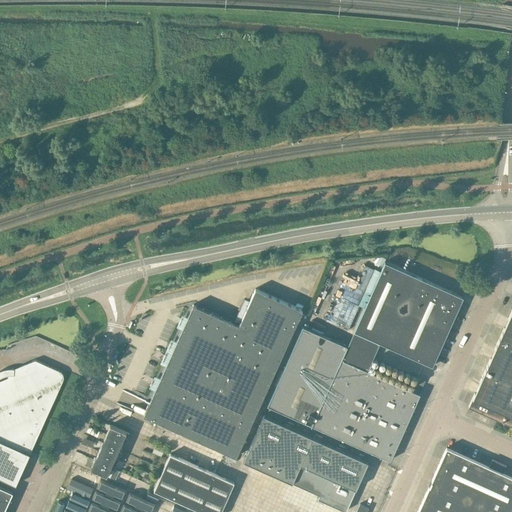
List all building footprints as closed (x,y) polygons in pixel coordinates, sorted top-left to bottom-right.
[(364,307),(353,331),(432,366),(463,296),(384,261),(381,270),(374,267),(357,305),(364,307)] [(144,414),(143,415),(236,456),(302,309),(293,305),(280,299),(259,290),(255,288),(239,325),(193,304),(191,310),(149,402),(144,414)] [(503,328),(495,348),(490,359),(478,385),(473,396),(468,406),(481,412),(496,419),(497,419),(511,425),(511,309),(508,317),(503,328)] [(390,460),(420,393),(412,390),(367,369),(341,358),(347,345),(303,325),(267,405),(312,425),(390,460)] [(353,332),(347,345),(341,358),(367,369),(378,343),(353,332)] [(0,477),(12,483),(15,485),(18,480),(20,475),(28,456),(63,380),(63,379),(63,378),(63,377),(63,376),(63,374),(62,373),(61,372),(60,371),(59,370),(35,359),(10,370),(7,377),(0,380),(0,477)] [(264,414),(243,460),(319,494),(318,498),(345,511),(368,461),(264,414)] [(106,434),(125,442),(129,433),(110,424),(110,425),(110,426),(106,434)] [(125,442),(106,434),(103,442),(121,451),(125,442)] [(117,460),(121,451),(103,442),(99,451),(117,460)] [(511,511),(511,476),(489,466),(479,462),(475,460),(465,455),(452,449),(446,447),(446,448),(433,477),(431,481),(428,486),(429,486),(427,490),(417,511),(511,511)] [(117,460),(99,451),(95,460),(114,468),(117,460)] [(220,511),(234,482),(170,453),(154,489),(204,511),(220,511)] [(110,477),(114,468),(95,460),(91,468),(91,467),(90,468),(110,477)] [(0,511),(2,511),(5,508),(12,491),(0,485),(0,511)] [(366,511),(369,507),(360,503),(355,511),(366,511)]
